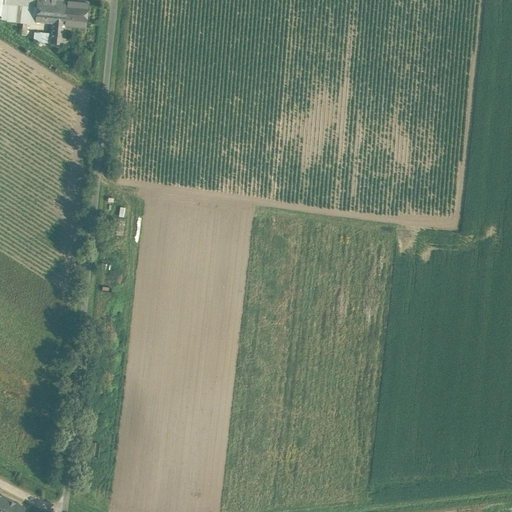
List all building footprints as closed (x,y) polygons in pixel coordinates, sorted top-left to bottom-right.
[(2,0),(1,16),(1,18),(35,21),(37,0),(2,0)] [(68,0),(64,0),(37,0),(35,21),(51,23),(65,24),(68,0)] [(89,2),(68,0),(65,24),(86,26),(89,2)] [(65,24),(51,23),(50,43),(64,44),(65,24)] [(23,511),(26,507),(0,493),(0,511),(23,511)]
